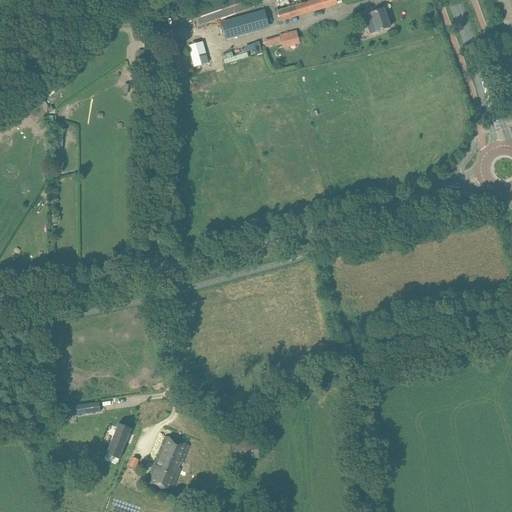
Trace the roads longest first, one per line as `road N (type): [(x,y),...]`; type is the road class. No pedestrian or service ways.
road 1 (tertiary): [(0,310),(217,260),(485,182)]
road 2 (track): [(511,334),(300,380),(193,418)]
road 3 (tertiary): [(501,149),(454,0)]
